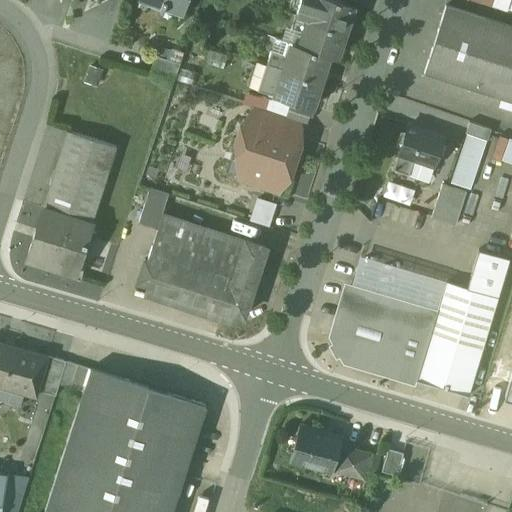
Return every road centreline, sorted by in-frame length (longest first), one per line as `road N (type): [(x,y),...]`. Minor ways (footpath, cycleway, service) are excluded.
road 1 (residential): [(273,369),(397,0)]
road 2 (residential): [(273,369),(0,290)]
road 3 (residential): [(511,444),(273,369)]
road 4 (residential): [(0,211),(39,75),(30,34),(0,7)]
road 5 (residential): [(225,511),(273,369)]
